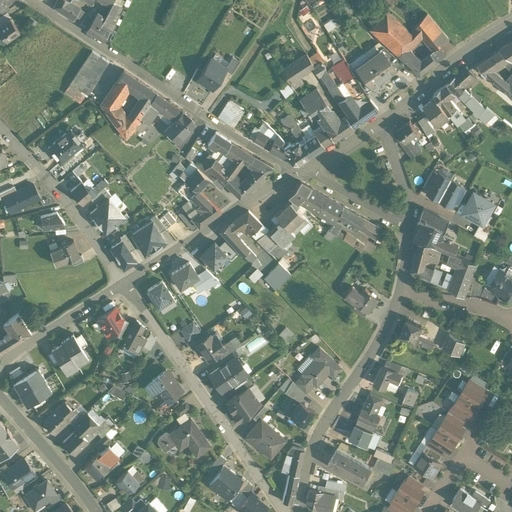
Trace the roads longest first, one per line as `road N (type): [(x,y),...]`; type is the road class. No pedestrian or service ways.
road 1 (residential): [(296,173),(30,0)]
road 2 (residential): [(284,511),(124,285)]
road 3 (residential): [(296,511),(313,439),(370,355),(401,290)]
road 4 (residential): [(296,173),(124,285)]
road 5 (residential): [(124,285),(0,123)]
road 6 (residential): [(511,23),(379,123)]
road 7 (residential): [(124,285),(0,368)]
road 8 (residential): [(96,511),(0,400)]
road 9 (residential): [(424,511),(460,455),(511,483)]
road 10 (residential): [(407,233),(303,171)]
